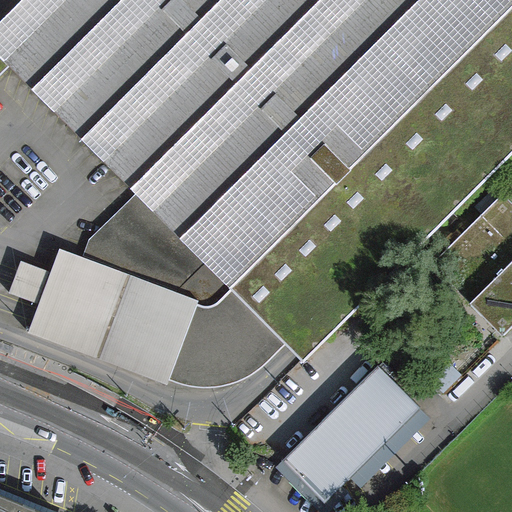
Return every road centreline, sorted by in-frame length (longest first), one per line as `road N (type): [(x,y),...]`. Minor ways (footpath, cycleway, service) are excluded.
road 1 (unknown): [(0,245),(21,238),(90,166),(88,146),(45,102),(20,98),(0,118)]
road 2 (tertiary): [(0,390),(85,427),(210,511)]
